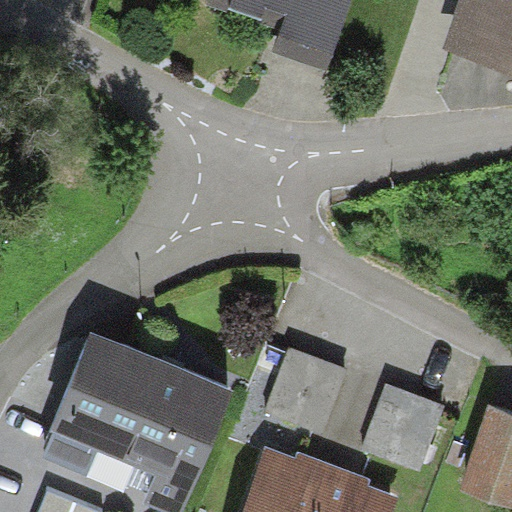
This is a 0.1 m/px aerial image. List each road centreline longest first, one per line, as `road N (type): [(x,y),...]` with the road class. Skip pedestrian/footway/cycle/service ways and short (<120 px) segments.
road 1 (residential): [(511,368),(289,242),(230,192)]
road 2 (residential): [(230,192),(171,244),(53,312),(0,382)]
road 3 (residential): [(0,18),(162,112),(230,192)]
road 4 (residential): [(511,136),(298,161),(230,192)]
